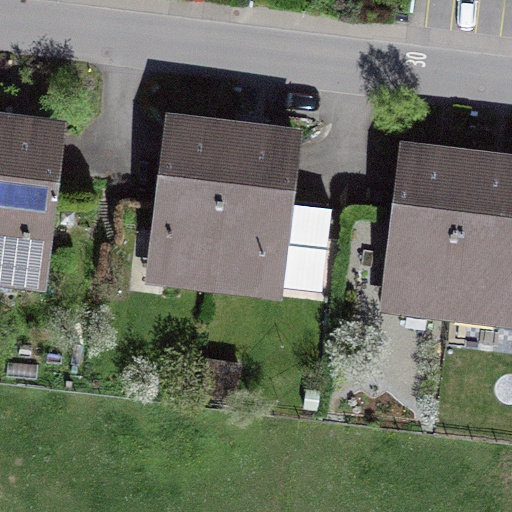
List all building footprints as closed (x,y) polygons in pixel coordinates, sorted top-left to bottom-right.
[(57,128),(0,120),(0,275),(25,278),(31,231),(44,233),(57,128)] [(231,129),(169,122),(156,228),(170,229),(165,275),(213,281),(231,129)] [(294,136),(231,129),(213,281),(262,287),(267,240),(282,242),(294,136)] [(466,158),(403,150),(391,256),(406,258),(401,304),(448,310),(466,158)] [(511,163),(466,158),(448,310),(496,316),(502,270),(511,271),(511,163)]
